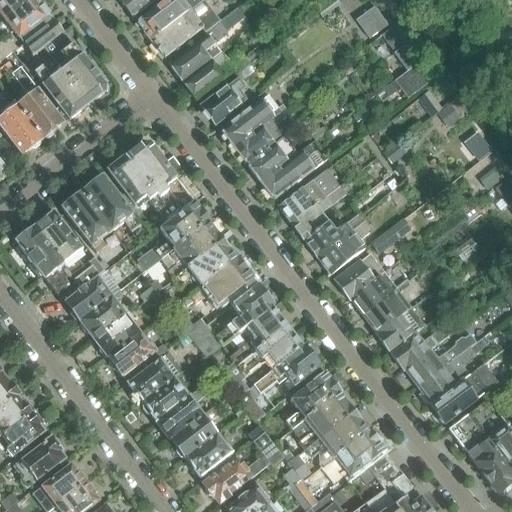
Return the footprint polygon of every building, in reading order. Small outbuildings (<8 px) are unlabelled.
[(0,0),(0,17),(4,22),(32,0),(0,0)] [(34,0),(32,0),(4,22),(23,47),(54,23),(43,9),(42,10),(34,0)] [(132,20),(157,0),(120,0),(118,2),(132,20)] [(150,43),(202,3),(199,0),(169,0),(136,26),(150,43)] [(218,24),(208,11),(202,3),(150,43),(163,61),(202,32),(204,34),(217,24),(218,24)] [(363,15),(372,9),(369,5),(361,11),(363,15)] [(385,28),(372,9),(363,15),(353,23),(367,41),(385,28)] [(225,18),(218,23),(227,35),(234,29),(225,18)] [(54,23),(23,47),(32,59),(43,50),(63,35),(54,23)] [(226,35),(217,24),(204,34),(206,38),(168,67),(182,85),(220,56),(213,47),(226,37),(225,36),(226,35)] [(402,48),(407,44),(394,28),(381,38),(394,55),(394,56),(406,72),(415,65),(402,48)] [(72,47),(63,35),(43,50),(58,69),(88,108),(103,96),(105,89),(73,47),(72,47)] [(0,64),(5,61),(12,55),(17,51),(8,39),(0,44),(0,64)] [(249,66),(262,56),(257,50),(244,60),(249,66)] [(244,60),(242,62),(237,55),(226,64),(220,56),(182,85),(195,102),(232,74),(235,77),(249,66),(244,60)] [(405,100),(439,75),(427,58),(416,66),(415,65),(406,72),(407,73),(393,84),(399,91),(405,100)] [(0,79),(12,71),(5,61),(0,64),(0,79)] [(25,64),(21,67),(30,78),(33,76),(34,75),(25,64)] [(237,80),(200,108),(214,127),(222,121),(226,118),(228,121),(252,103),(250,100),(247,103),(240,93),(245,89),(241,83),(254,73),(249,66),(235,77),(237,80)] [(69,123),(88,108),(58,69),(47,77),(42,70),(34,75),(33,76),(69,123)] [(18,70),(10,75),(30,101),(17,110),(42,142),(43,141),(62,127),(18,70)] [(393,84),(383,92),(388,99),(399,91),(393,84)] [(430,119),(441,111),(429,93),(417,102),(430,119)] [(227,127),(219,133),(219,134),(232,150),(279,114),(283,110),(281,107),(277,110),(268,98),(260,103),(259,102),(254,106),(252,103),(228,121),(230,124),(227,127)] [(14,106),(0,116),(0,131),(11,145),(21,159),(42,142),(17,110),(14,106)] [(447,130),(460,120),(449,106),(436,116),(447,130)] [(284,120),(290,115),(283,110),(232,150),(246,169),(283,141),(273,128),(284,120)] [(314,143),(326,134),(323,129),(310,138),(314,143)] [(259,185),(295,157),(283,141),(246,169),(259,185)] [(391,166),(406,154),(398,144),(382,156),(391,166)] [(127,158),(126,159),(140,176),(160,161),(149,147),(142,146),(127,158)] [(307,161),(314,155),(308,147),(295,157),(259,185),(272,203),(314,170),(307,161)] [(10,152),(0,159),(0,175),(4,172),(4,171),(17,162),(10,152)] [(126,159),(107,173),(117,186),(134,208),(145,200),(148,204),(149,203),(157,213),(166,226),(170,224),(160,211),(163,208),(158,201),(156,198),(140,176),(126,159)] [(160,161),(140,176),(156,198),(158,201),(163,208),(160,211),(170,224),(194,205),(176,182),(160,161)] [(504,179),(511,174),(503,163),(496,169),(504,179)] [(487,193),(504,180),(495,169),(478,182),(487,193)] [(338,190),(332,182),(325,172),(277,209),(291,227),(338,190)] [(139,227),(115,195),(102,179),(93,186),(89,187),(84,190),(81,195),(111,233),(123,224),(130,234),(139,227)] [(393,182),(386,187),(391,193),(397,189),(398,188),(393,182)] [(507,209),(511,205),(511,189),(499,199),(507,209)] [(320,216),(344,198),(338,190),(291,227),(304,244),(327,225),(320,216)] [(99,242),(111,233),(81,195),(77,196),(72,200),(69,204),(61,210),(96,256),(104,249),(99,242)] [(157,249),(138,264),(145,273),(160,261),(207,226),(209,225),(194,206),(194,205),(170,224),(166,226),(161,230),(159,232),(169,245),(166,246),(159,251),(157,249)] [(82,252),(72,238),(54,215),(55,214),(33,230),(49,251),(70,278),(82,269),(74,258),(82,252)] [(327,225),(304,244),(317,261),(365,225),(359,217),(358,216),(334,235),(327,225)] [(401,222),(369,247),(377,257),(409,232),(401,222)] [(155,223),(146,230),(152,238),(159,232),(161,230),(155,223)] [(365,225),(317,261),(329,277),(351,260),(364,251),(358,244),(371,234),(365,225)] [(207,226),(160,261),(169,272),(167,274),(173,281),(221,245),(207,226)] [(33,230),(15,244),(18,248),(30,264),(31,265),(49,251),(33,230)] [(462,264),(478,252),(469,241),(453,253),(462,264)] [(221,245),(173,281),(179,289),(187,283),(194,292),(199,288),(200,290),(235,263),(221,245)] [(51,292),(70,278),(49,251),(31,265),(51,292)] [(382,276),(382,275),(368,258),(335,284),(349,302),(382,276)] [(105,274),(98,264),(94,260),(82,269),(70,278),(51,292),(62,306),(64,304),(69,311),(68,315),(74,322),(78,323),(110,298),(111,299),(119,293),(105,274)] [(501,261),(489,270),(492,275),(504,265),(501,261)] [(237,262),(235,263),(200,290),(183,303),(182,302),(169,313),(179,325),(187,336),(192,343),(203,358),(206,362),(207,361),(222,349),(222,348),(214,339),(206,327),(230,309),(248,295),(257,288),(252,281),(237,262)] [(363,317),(395,293),(382,276),(349,302),(351,301),(363,317)] [(150,288),(155,294),(155,295),(156,296),(162,291),(155,284),(150,288)] [(233,324),(214,339),(222,348),(238,336),(245,331),(271,310),(273,309),(257,288),(248,295),(230,309),(237,317),(233,324)] [(373,310),(363,317),(377,335),(374,337),(375,337),(376,336),(409,311),(395,293),(373,310)] [(119,310),(111,299),(110,298),(78,323),(77,327),(83,334),(88,335),(93,341),(127,316),(121,308),(119,310)] [(246,346),(228,360),(235,369),(286,330),(271,310),(245,331),(238,336),(246,346)] [(422,329),(409,311),(375,337),(388,355),(414,335),(422,329)] [(131,325),(133,324),(127,316),(93,341),(98,348),(98,352),(103,359),(107,360),(139,335),(131,325)] [(235,369),(222,380),(226,386),(233,395),(237,400),(245,394),(248,392),(241,383),(244,381),(264,366),(271,374),(253,389),(260,398),(276,386),(277,387),(281,384),(287,382),(293,390),(319,370),(303,349),(302,350),(286,330),(235,369)] [(414,335),(388,355),(402,373),(404,372),(428,353),(444,341),(438,333),(422,345),(414,335)] [(150,345),(148,347),(139,335),(107,360),(106,364),(112,372),(117,372),(123,380),(123,379),(126,382),(166,352),(162,347),(155,352),(150,345)] [(187,336),(179,342),(184,349),(192,343),(187,336)] [(428,353),(404,372),(417,390),(451,364),(457,360),(463,355),(469,350),(475,346),(469,338),(464,342),(460,342),(455,347),(454,350),(436,364),(428,353)] [(475,346),(469,350),(475,357),(478,355),(486,349),(485,347),(481,341),(475,346)] [(462,367),(475,357),(469,350),(463,355),(457,360),(462,367)] [(139,404),(140,406),(173,381),(181,375),(168,357),(169,356),(166,352),(126,382),(128,385),(126,387),(133,396),(133,399),(136,403),(139,404)] [(451,364),(417,390),(430,406),(429,407),(429,408),(468,378),(470,377),(462,367),(457,360),(451,364)] [(431,407),(429,408),(444,428),(444,427),(497,387),(482,368),(470,377),(430,407),(431,407)] [(38,382),(33,375),(27,380),(32,386),(38,382)] [(339,396),(327,380),(324,376),(289,403),(299,417),(293,418),(284,425),(291,433),(292,432),(338,397),(339,396)] [(183,391),(182,392),(173,381),(140,406),(142,408),(141,410),(145,415),(147,415),(154,424),(156,423),(188,398),(183,391)] [(9,386),(5,388),(1,382),(0,382),(0,409),(15,398),(17,396),(15,389),(9,386)] [(188,398),(156,423),(170,442),(202,418),(193,407),(206,398),(199,389),(188,398)] [(245,394),(237,400),(247,414),(255,424),(263,417),(253,404),(245,394)] [(338,397),(292,432),(300,443),(299,444),(298,445),(304,453),(352,416),(338,397)] [(24,402),(21,404),(15,398),(0,409),(0,436),(1,438),(33,414),(24,402)] [(418,403),(413,407),(420,415),(424,412),(418,403)] [(476,412),(468,418),(475,426),(511,475),(511,435),(508,430),(487,404),(484,406),(482,407),(476,412)] [(208,426),(218,418),(212,411),(202,418),(170,442),(169,443),(176,452),(176,455),(180,460),(182,460),(184,462),(217,437),(208,426)] [(39,429),(43,426),(33,414),(1,438),(10,449),(7,452),(13,459),(44,435),(39,429)] [(131,414),(124,419),(129,426),(136,421),(131,414)] [(352,416),(304,453),(310,461),(317,455),(318,467),(321,470),(367,435),(352,416)] [(468,418),(448,433),(468,458),(468,459),(469,459),(494,493),(498,498),(504,498),(511,491),(511,475),(475,426),(468,418)] [(258,428),(247,436),(252,443),(263,435),(258,428)] [(321,470),(312,477),(318,485),(335,472),(338,467),(348,481),(384,454),(368,434),(367,435),(321,470)] [(283,461),(272,447),(263,435),(252,443),(252,444),(262,458),(246,471),(237,460),(204,486),(205,487),(204,491),(208,496),(212,496),(218,504),(251,479),(253,480),(266,470),(267,472),(283,461)] [(226,447),(225,448),(217,437),(184,462),(185,464),(185,467),(188,472),(191,472),(198,481),(232,455),(226,447)] [(55,442),(50,443),(48,441),(13,468),(21,479),(18,482),(25,492),(64,462),(59,455),(60,449),(55,442)] [(151,457),(157,452),(152,445),(146,450),(151,457)] [(289,455),(283,460),(288,466),(294,461),(289,455)] [(429,511),(396,469),(386,457),(368,471),(380,486),(385,493),(398,511),(429,511)] [(301,485),(308,480),(294,461),(288,466),(287,466),(293,474),(301,484),(301,485)] [(41,491),(32,498),(42,511),(49,511),(54,509),(85,485),(84,484),(85,480),(80,474),(76,474),(71,468),(63,474),(41,491)] [(290,492),(301,484),(293,474),(282,482),(290,492)] [(310,497),(301,485),(301,484),(290,492),(289,493),(303,511),(308,511),(310,511),(317,505),(310,497)] [(90,488),(86,487),(85,485),(54,509),(57,511),(88,511),(99,504),(93,497),(94,494),(90,488)] [(232,505),(225,510),(226,511),(263,511),(270,507),(261,495),(263,494),(257,486),(232,505)] [(339,509),(347,502),(340,493),(332,499),(339,509)] [(398,511),(385,493),(366,507),(369,511),(398,511)] [(310,511),(340,511),(330,496),(310,511)] [(12,497),(0,505),(6,511),(15,505),(17,503),(12,497)]
